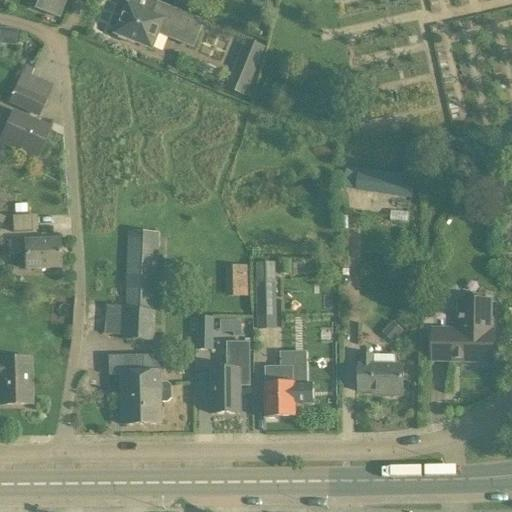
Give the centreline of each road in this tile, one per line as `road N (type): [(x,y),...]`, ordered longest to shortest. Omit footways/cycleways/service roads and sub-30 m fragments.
road 1 (residential): [(57,452),(81,305),(64,62),(55,41),(82,0)]
road 2 (secondary): [(0,484),(458,478)]
road 3 (residential): [(456,438),(380,451),(57,452)]
